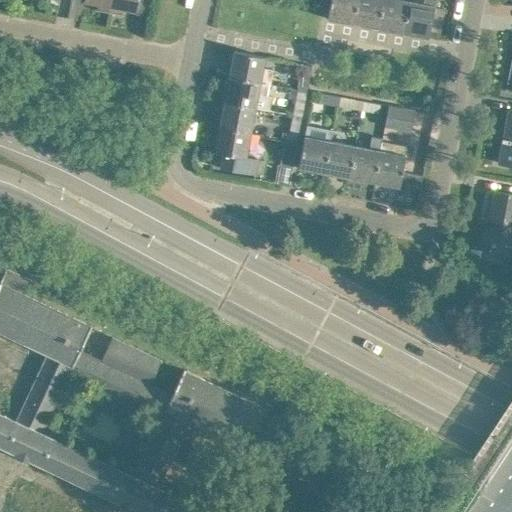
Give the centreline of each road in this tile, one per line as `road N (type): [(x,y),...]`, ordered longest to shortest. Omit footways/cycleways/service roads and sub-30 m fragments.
road 1 (residential): [(190,64),(176,177),(191,187),(420,226),(431,220),(475,0)]
road 2 (tertiary): [(511,402),(70,166),(0,138)]
road 3 (tertiary): [(0,187),(511,450)]
road 4 (residential): [(190,64),(0,26)]
